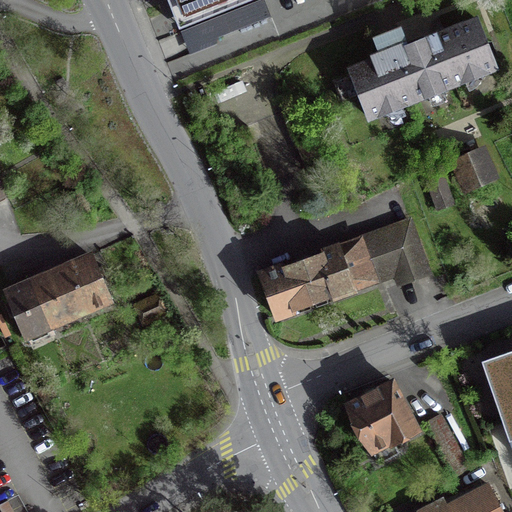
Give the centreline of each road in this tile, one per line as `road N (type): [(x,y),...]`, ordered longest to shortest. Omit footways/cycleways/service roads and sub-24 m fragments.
road 1 (residential): [(264,398),(225,262),(107,0)]
road 2 (residential): [(264,398),(511,297)]
road 3 (residential): [(137,511),(277,433)]
